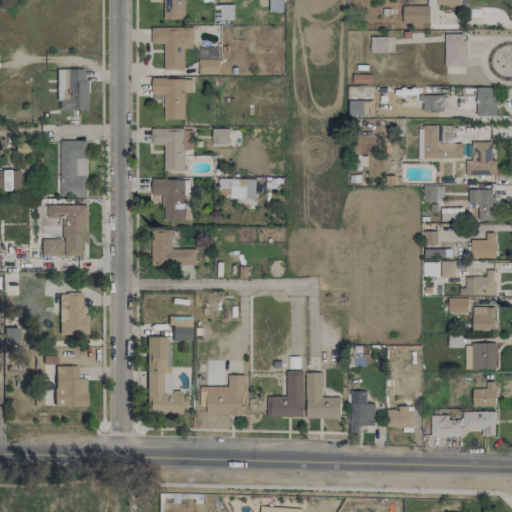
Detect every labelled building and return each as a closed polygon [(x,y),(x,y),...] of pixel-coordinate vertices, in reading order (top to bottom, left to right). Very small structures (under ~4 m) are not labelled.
[(183,0),(163,0),(163,17),(183,18),(183,0)] [(429,23),(428,6),(402,7),(402,24),(429,23)] [(151,43),(163,43),(163,69),(183,70),(184,48),(192,48),(192,28),(151,28),(151,43)] [(465,34),(444,33),(443,66),(464,66),(465,34)] [(387,37),(370,36),(370,53),(387,53),(387,37)] [(200,60),(210,60),(210,49),(200,49),(200,60)] [(218,74),(218,61),(199,60),(199,74),(218,74)] [(85,109),(84,69),(55,69),(56,110),(85,109)] [(163,94),(163,120),(184,119),(184,91),(192,91),(191,78),(151,79),(151,94),(163,94)] [(476,116),(495,115),(495,87),(475,88),(476,116)] [(443,95),(420,95),(420,111),(443,112),(443,95)] [(192,129),(151,129),(151,144),(163,144),(163,171),(184,171),(184,149),(192,149),(192,129)] [(87,141),(61,140),(59,196),(85,197),(87,141)] [(495,175),(495,160),(490,160),(491,141),(471,141),(471,161),(467,161),(466,175),(495,175)] [(18,170),(0,170),(0,181),(0,190),(18,190),(18,170)] [(255,199),(255,179),(218,178),(218,190),(228,190),(227,198),(255,199)] [(162,220),(190,220),(190,194),(189,194),(189,179),(151,179),(151,195),(162,195),(162,220)] [(442,201),(442,186),(423,186),(423,201),(442,201)] [(495,220),(493,188),(467,190),(468,203),(477,203),(478,220),(495,220)] [(86,205),(47,205),(47,217),(62,217),(62,239),(39,239),(39,256),(79,256),(79,243),(86,243),(86,205)] [(195,249),(171,249),(171,230),(151,230),(151,265),(195,264),(195,249)] [(484,239),(470,240),(470,259),(494,258),(494,233),(484,233),(484,239)] [(439,258),(440,249),(424,249),(423,257),(439,258)] [(440,261),(441,278),(454,277),(454,261),(440,261)] [(437,262),(424,263),(424,276),(437,276),(437,262)] [(494,294),(494,269),(485,269),(485,277),(464,277),(464,283),(458,284),(458,295),(494,294)] [(58,311),(58,334),(86,334),(87,314),(81,314),(81,292),(64,292),(63,312),(58,311)] [(467,298),(447,298),(447,312),(467,312),(467,298)] [(494,331),(493,307),(471,307),(472,332),(494,331)] [(190,317),(167,316),(167,326),(171,326),(171,340),(189,341),(190,317)] [(462,347),(462,335),(448,335),(447,347),(462,347)] [(144,413),(180,414),(181,407),(188,407),(188,393),(169,392),(169,372),(166,372),(166,337),(145,337),(144,413)] [(495,369),(495,343),(471,343),(471,369),(495,369)] [(85,406),(85,378),(76,378),(76,365),(53,366),(54,406),(85,406)] [(302,371),(286,371),(286,396),(267,396),(267,417),(302,417),(302,371)] [(339,397),(321,397),(321,372),(305,372),(305,418),(339,418),(339,397)] [(243,375),(228,375),(227,386),(207,386),(206,414),(243,415),(243,375)] [(495,406),(495,382),(485,382),(485,389),(471,389),(471,406),(495,406)] [(366,403),(366,391),(350,391),(348,432),(360,433),(360,425),(373,426),(374,404),(366,403)] [(398,407),(397,410),(387,409),(386,426),(412,427),(413,408),(398,407)] [(494,411),(462,412),(462,429),(481,429),(481,436),(494,436),(494,411)]
